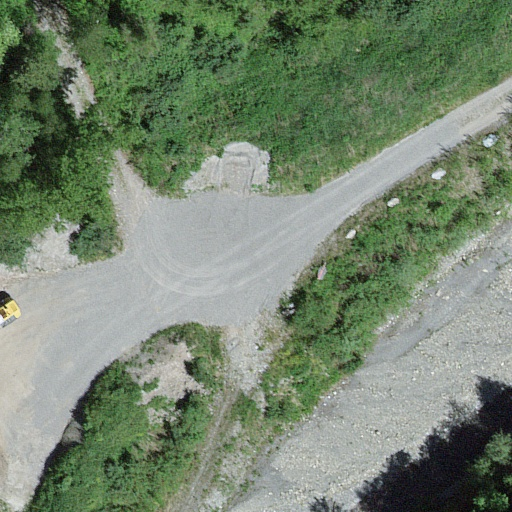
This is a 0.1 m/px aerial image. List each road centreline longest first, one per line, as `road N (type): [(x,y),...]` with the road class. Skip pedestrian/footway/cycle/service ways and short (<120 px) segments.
road 1 (track): [(511,90),(273,242),(213,269),(183,267),(155,245),(125,189)]
road 2 (track): [(125,189),(57,0)]
